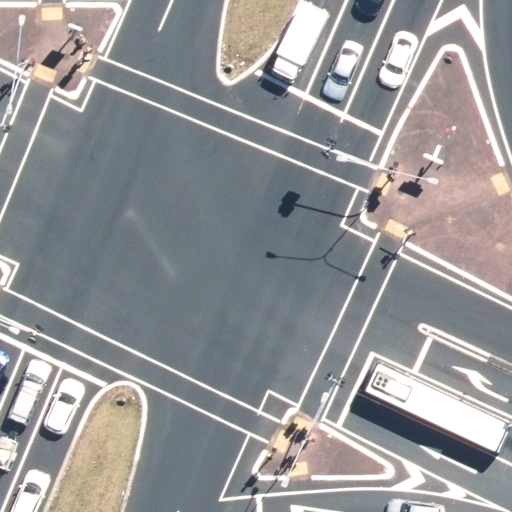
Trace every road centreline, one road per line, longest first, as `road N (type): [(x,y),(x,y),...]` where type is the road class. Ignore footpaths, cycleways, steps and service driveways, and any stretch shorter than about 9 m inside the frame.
road 1 (unclassified): [(511,434),(236,309)]
road 2 (unclassified): [(274,213),(511,314)]
road 3 (primary): [(366,0),(274,213)]
road 4 (unclassified): [(77,118),(274,213)]
road 5 (primary): [(236,309),(154,511)]
road 6 (unclassified): [(236,309),(37,226)]
road 7 (primary): [(511,510),(381,498),(305,511)]
road 8 (primary): [(77,118),(127,0)]
